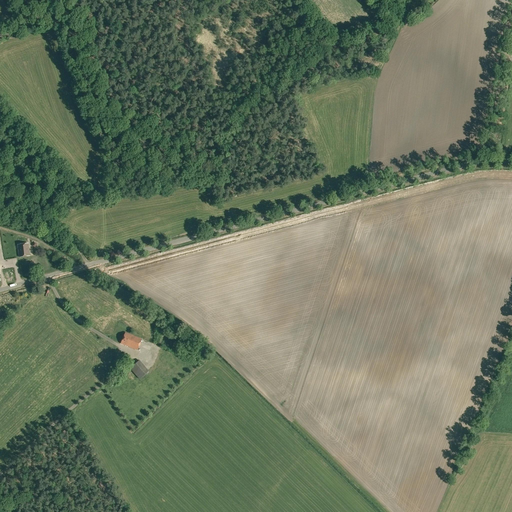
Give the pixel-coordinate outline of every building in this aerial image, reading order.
[(19,257),(29,256),(28,243),(17,245),(19,257)] [(137,350),(141,339),(125,332),(120,344),(137,350)] [(128,367),(133,362),(125,353),(120,357),(128,367)] [(139,379),(148,371),(139,360),(130,368),(139,379)] [(120,376),(126,368),(122,366),(117,374),(120,376)]
